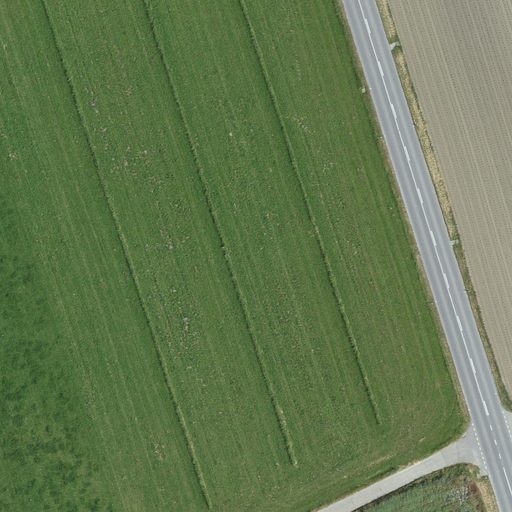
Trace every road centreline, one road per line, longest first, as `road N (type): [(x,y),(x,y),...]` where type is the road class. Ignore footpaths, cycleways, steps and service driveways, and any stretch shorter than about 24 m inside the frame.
road 1 (secondary): [(511,474),(365,0)]
road 2 (track): [(499,434),(339,511)]
